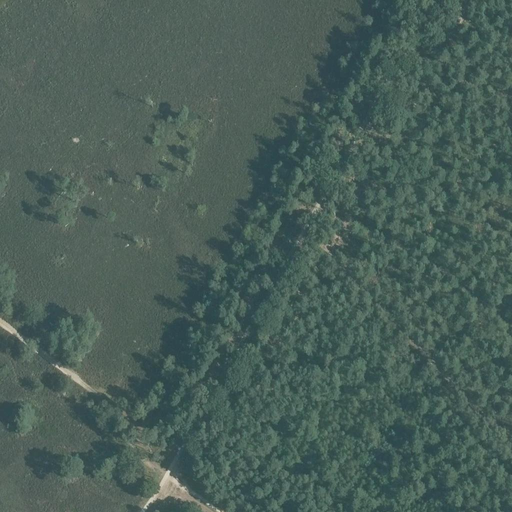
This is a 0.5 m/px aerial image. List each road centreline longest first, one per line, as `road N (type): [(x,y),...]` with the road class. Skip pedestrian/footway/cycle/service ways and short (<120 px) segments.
road 1 (track): [(440,0),(171,484)]
road 2 (track): [(305,230),(511,441)]
road 3 (track): [(168,473),(0,324)]
